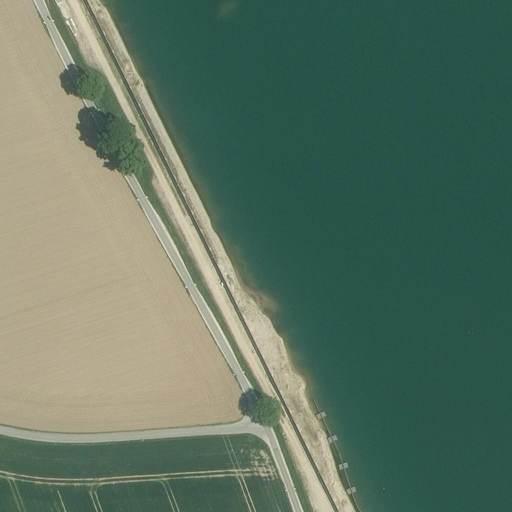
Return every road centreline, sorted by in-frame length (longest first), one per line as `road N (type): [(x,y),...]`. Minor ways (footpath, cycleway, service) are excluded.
road 1 (track): [(40,0),(266,425),(300,511)]
road 2 (unclassified): [(266,425),(115,438),(0,429)]
